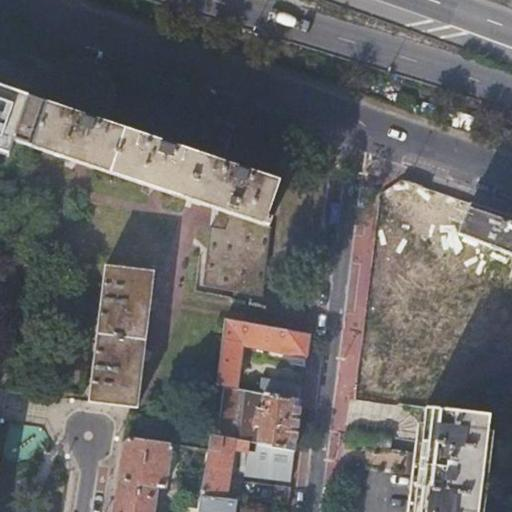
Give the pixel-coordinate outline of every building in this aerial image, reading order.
[(0,152),(9,155),(14,142),(28,97),(0,88),(0,152)] [(28,97),(14,142),(213,208),(203,284),(260,297),(262,297),(268,253),(271,227),(269,226),(271,218),(267,216),(278,181),(212,159),(29,98),(28,97)] [(511,219),(508,218),(472,205),(460,235),(490,247),(489,248),(511,257),(511,219)] [(106,325),(144,330),(152,272),(105,266),(101,291),(111,292),(106,325)] [(101,291),(96,323),(106,325),(111,292),(101,291)] [(225,321),(223,340),(217,385),(235,389),(239,363),(245,364),(247,351),(253,352),(252,358),(304,367),(305,359),(308,335),(225,321)] [(133,406),(144,330),(106,325),(96,323),(86,400),(128,406),(133,406)] [(235,389),(217,385),(210,436),(294,450),(297,426),(300,401),(242,390),(235,389)] [(476,511),(479,493),(489,417),(425,409),(420,452),(417,475),(412,511),(476,511)] [(291,476),(294,450),(210,436),(208,450),(203,495),(227,498),(228,486),(233,451),(242,452),(241,458),(247,459),(245,476),(291,481),(291,476)] [(165,489),(171,445),(172,444),(124,437),(117,480),(112,511),(154,511),(158,488),(165,489)] [(288,505),(290,489),(241,483),(240,488),(238,500),(288,505)] [(240,488),(228,486),(227,498),(235,499),(238,500),(240,488)] [(232,511),(235,499),(227,498),(203,495),(202,495),(200,511),(199,511),(232,511)]
